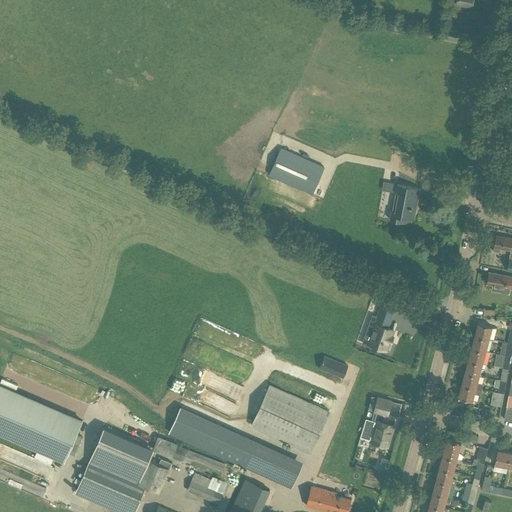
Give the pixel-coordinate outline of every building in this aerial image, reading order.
[(352,147),(353,133),(323,130),(321,145),(352,147)] [(270,173),(269,177),(311,195),(313,192),(323,168),(281,149),(270,173)] [(371,163),(373,154),(359,151),(357,159),(371,163)] [(397,184),(390,219),(406,222),(407,217),(414,218),(419,188),(397,184)] [(511,238),(496,235),(493,251),(499,252),(500,248),(511,250),(506,270),(511,271),(511,238)] [(489,271),(486,284),(492,285),(491,290),(509,294),(510,289),(511,289),(511,276),(506,275),(489,271)] [(369,325),(365,337),(370,339),(369,342),(387,349),(390,341),(391,342),(394,335),(392,335),(394,329),(387,327),(390,320),(393,312),(380,308),(373,327),(369,325)] [(478,322),(475,335),(489,339),(492,326),(478,322)] [(475,335),(471,347),(485,351),(489,339),(475,335)] [(471,347),(468,359),(482,363),(485,351),(471,347)] [(24,354),(17,355),(18,363),(25,362),(24,354)] [(30,354),(27,366),(33,367),(36,355),(30,354)] [(325,356),(320,368),(343,377),(348,365),(325,356)] [(468,359),(465,372),(479,376),(482,363),(468,359)] [(465,372),(462,384),(482,389),(483,383),(477,382),(479,376),(465,372)] [(500,379),(498,392),(504,393),(506,381),(500,379)] [(82,420),(0,384),(0,432),(64,461),(82,420)] [(462,384),(458,397),(472,400),(474,392),(480,394),(482,389),(462,384)] [(270,385),(252,424),(311,451),(329,412),(270,385)] [(202,389),(197,398),(205,402),(209,393),(202,389)] [(493,391),(490,404),(501,406),(504,393),(498,392),(493,391)] [(387,447),(394,425),(377,420),(376,422),(375,421),(377,413),(388,416),(391,402),(372,397),(369,411),(374,413),(372,423),(367,421),(363,439),(387,447)] [(478,413),(493,416),(494,410),(480,407),(478,413)] [(289,484),(296,468),(192,422),(186,436),(204,444),(203,447),(246,466),(247,466),(289,484)] [(119,511),(134,511),(145,486),(158,491),(170,462),(160,458),(158,463),(148,459),(152,449),(103,429),(76,494),(119,511)] [(158,436),(153,449),(220,474),(225,463),(176,445),(177,443),(158,436)] [(447,439),(442,455),(456,459),(461,443),(447,439)] [(473,458),(479,459),(484,461),(488,448),(480,446),(479,448),(476,447),(473,458)] [(497,449),(495,463),(507,466),(510,452),(497,449)] [(442,455),(439,467),(453,471),(456,459),(442,455)] [(477,464),(474,477),(480,478),(483,466),(477,464)] [(439,467),(436,480),(455,485),(456,485),(457,480),(451,479),(453,471),(439,467)] [(194,473),(191,480),(222,493),(226,484),(212,478),(211,480),(194,473)] [(471,489),(467,501),(473,503),(480,478),(474,477),(472,484),(470,483),(468,488),(471,489)] [(191,480),(187,490),(218,503),(222,493),(191,480)] [(433,492),(447,496),(452,497),(455,485),(436,480),(433,492)] [(312,485),(306,505),(330,511),(331,511),(332,510),(340,511),(347,511),(351,498),(336,494),(337,492),(312,485)] [(490,485),(489,491),(502,494),(503,488),(490,485)] [(261,511),(267,500),(241,489),(230,511),(261,511)] [(433,492),(429,504),(443,508),(447,496),(433,492)] [(485,500),(482,511),(483,511),(488,511),(491,501),(485,500)] [(467,501),(464,511),(470,511),(473,503),(467,501)]
